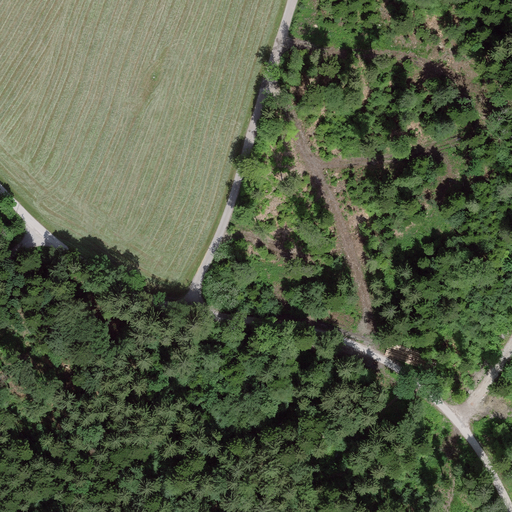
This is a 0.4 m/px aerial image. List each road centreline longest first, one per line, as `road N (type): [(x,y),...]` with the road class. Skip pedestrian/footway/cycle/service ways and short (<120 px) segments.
road 1 (residential): [(284,323),(165,304),(52,235),(0,187)]
road 2 (track): [(294,0),(194,307)]
road 3 (track): [(422,386),(474,443),(511,511)]
road 4 (track): [(422,386),(377,354),(284,323)]
